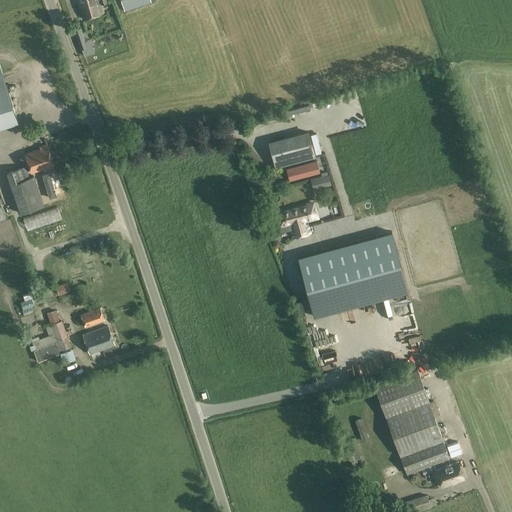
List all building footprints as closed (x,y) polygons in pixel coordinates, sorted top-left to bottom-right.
[(108,2),(107,0),(77,0),(83,19),(103,13),(100,5),(108,2)] [(150,0),(120,0),(124,10),(151,2),(150,0)] [(81,28),(74,31),(81,50),(87,47),(81,28)] [(0,126),(17,121),(0,67),(0,66),(0,126)] [(301,132),(269,142),(277,172),(309,163),(301,132)] [(316,134),(310,135),(316,155),(321,153),(316,134)] [(28,163),(51,155),(47,144),(39,147),(40,149),(25,154),(28,163)] [(51,155),(28,163),(31,173),(42,169),(47,167),(47,169),(48,169),(55,167),(51,155)] [(316,162),(287,170),(290,181),(319,173),(316,162)] [(6,172),(10,184),(29,178),(25,166),(6,172)] [(51,176),(48,169),(47,169),(47,167),(42,169),(45,179),(51,177),(51,176)] [(328,176),(315,179),(317,187),(330,184),(328,176)] [(303,206),(274,214),(277,226),(287,223),(292,238),(310,233),(307,221),(309,220),(307,213),(311,212),(309,205),(303,206)] [(58,207),(23,218),(28,232),(62,221),(58,207)] [(393,231),(299,257),(315,316),(409,291),(393,231)] [(70,291),(67,282),(57,286),(61,295),(70,291)] [(21,302),(24,310),(34,306),(31,298),(21,302)] [(99,307),(81,313),(85,326),(104,319),(99,307)] [(59,320),(56,312),(47,315),(51,324),(59,320)] [(51,324),(54,334),(57,341),(60,351),(71,347),(62,320),(51,324)] [(108,326),(83,334),(90,354),(115,346),(108,326)] [(49,336),(34,341),(37,348),(57,341),(54,334),(49,336)] [(38,361),(60,353),(56,342),(34,350),(38,361)] [(72,349),(62,353),(65,362),(76,359),(72,349)] [(448,360),(449,367),(453,367),(454,372),(463,370),(460,358),(448,360)] [(450,459),(443,440),(418,369),(374,385),(400,456),(407,474),(450,459)] [(476,422),(479,430),(487,427),(484,420),(476,422)] [(440,430),(442,435),(454,431),(452,426),(440,430)] [(448,435),(452,448),(457,446),(452,433),(448,435)] [(351,461),(358,460),(361,459),(355,437),(344,441),(350,462),(351,461)] [(458,462),(436,470),(442,487),(464,479),(458,462)] [(427,494),(396,504),(398,511),(417,511),(431,508),(427,494)]
